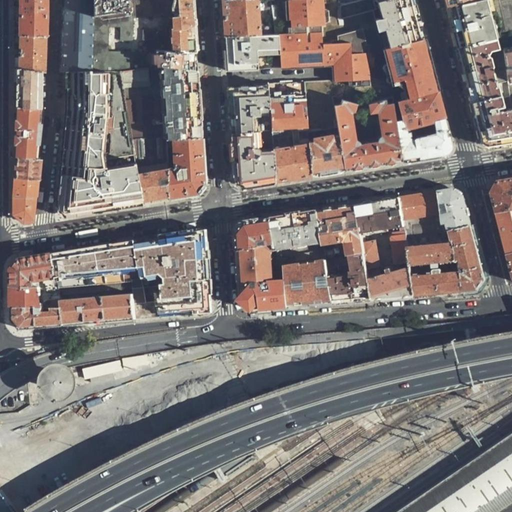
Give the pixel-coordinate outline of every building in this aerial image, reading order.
[(13,0),(13,12),(13,32),(19,33),(45,35),(45,0),(13,0)] [(53,0),(52,70),(64,70),(92,71),(93,6),(92,0),(53,0)] [(126,0),(93,6),(92,71),(92,72),(104,72),(122,71),(161,65),(164,47),(165,46),(166,45),(168,45),(171,31),(168,31),(173,0),(126,0)] [(193,0),(173,0),(168,31),(171,31),(168,45),(167,50),(197,51),(194,14),(193,0)] [(222,0),(223,13),(225,36),(268,33),(268,30),(258,30),(255,0),(222,0)] [(380,0),(354,0),(353,0),(342,2),(343,19),(374,10),(372,2),(380,0)] [(394,45),(423,37),(417,14),(413,0),(382,0),(387,17),(376,19),(377,26),(379,31),(389,28),(394,45)] [(450,22),(455,41),(499,31),(511,28),(511,0),(473,0),(446,6),(450,22)] [(393,96),(393,101),(399,100),(385,47),(383,48),(379,31),(377,26),(279,32),(281,66),(306,64),(330,63),(331,71),(331,80),(332,94),(341,96),(356,99),(363,100),(370,99),(393,96)] [(491,145),(511,141),(511,109),(510,96),(500,98),(497,83),(507,81),(502,49),(499,31),(455,41),(470,99),(481,139),(491,145)] [(268,33),(225,36),(226,52),(227,69),(281,66),(279,32),(268,33)] [(45,35),(19,33),(19,50),(19,67),(39,70),(45,71),(45,35)] [(399,100),(437,90),(435,84),(430,64),(423,37),(394,45),(385,47),(399,100)] [(197,59),(197,51),(167,50),(168,45),(166,45),(165,46),(164,47),(161,65),(198,69),(197,59)] [(511,47),(502,49),(507,81),(511,80),(511,47)] [(199,83),(198,69),(161,65),(122,71),(133,137),(166,134),(166,139),(174,138),(202,135),(201,120),(199,83)] [(39,70),(19,67),(13,66),(13,85),(13,107),(19,107),(39,108),(39,70)] [(143,199),(143,200),(133,137),(122,71),(104,72),(92,72),(92,71),(64,70),(63,106),(55,206),(63,213),(105,206),(143,199)] [(268,82),(268,84),(271,126),(272,145),(286,143),(285,139),(293,138),(293,142),(309,139),(305,97),(304,82),(303,79),(268,82)] [(331,80),(304,82),(305,97),(332,94),(331,80)] [(230,111),(231,132),(259,128),(271,126),(268,84),(237,86),(229,95),(230,111)] [(420,123),(444,117),(437,90),(399,100),(393,101),(397,129),(405,127),(420,123)] [(340,137),(345,169),(378,164),(401,160),(397,129),(393,101),(393,96),(370,99),(371,106),(379,105),(384,131),(381,132),(380,134),(380,137),(363,139),(362,136),(361,136),(359,136),(358,136),(353,107),(355,106),(356,99),(341,96),(343,101),(334,103),(340,137)] [(39,108),(19,107),(18,129),(16,154),(35,156),(39,108)] [(397,129),(401,160),(413,158),(444,154),(450,143),(444,117),(420,123),(424,137),(410,139),(409,132),(406,132),(405,127),(397,129)] [(253,183),(275,180),(272,146),(260,148),(259,128),(231,132),(234,178),(243,185),(253,183)] [(157,199),(170,197),(168,167),(166,139),(166,134),(133,137),(143,200),(144,201),(157,199)] [(309,142),(312,174),(325,172),(345,169),(340,137),(334,138),(334,135),(330,134),(316,136),(314,138),(315,141),(309,142)] [(205,182),(202,135),(174,138),(175,163),(180,167),(178,170),(174,166),(168,167),(170,197),(186,194),(197,193),(205,182)] [(272,146),(275,180),(280,179),(293,177),(312,174),(309,142),(309,139),(293,142),(286,143),(272,145),(272,146)] [(35,156),(16,154),(15,163),(14,176),(37,178),(39,157),(35,156)] [(37,178),(14,176),(13,191),(13,196),(14,212),(23,221),(34,220),(37,178)] [(494,192),(499,211),(511,208),(511,179),(510,180),(500,181),(494,192)] [(447,190),(402,197),(406,226),(409,246),(453,241),(451,229),(472,225),(465,196),(454,189),(447,190)] [(388,200),(358,205),(362,234),(402,227),(406,226),(402,197),(388,200)] [(339,208),(320,211),(324,242),(325,245),(347,241),(349,255),(365,253),(364,244),(362,234),(358,205),(339,208)] [(504,232),(510,254),(511,253),(511,208),(499,211),(504,232)] [(272,219),(277,249),(324,242),(320,211),(296,215),(272,219)] [(245,223),(238,232),(239,252),(273,250),(277,249),(272,219),(256,221),(245,223)] [(472,225),(451,229),(453,241),(456,261),(461,260),(462,269),(464,290),(481,289),(486,279),(477,247),(472,225)] [(395,264),(410,262),(409,246),(406,226),(402,227),(402,231),(391,233),(395,264)] [(66,252),(56,254),(60,289),(135,285),(136,295),(138,321),(206,314),(213,303),(209,241),(197,231),(175,235),(66,252)] [(453,241),(409,246),(410,262),(415,294),(441,292),(464,290),(462,269),(458,269),(456,261),(453,241)] [(365,253),(366,268),(379,266),(376,242),(364,244),(365,253)] [(273,250),(239,252),(240,268),(241,287),(276,283),(273,250)] [(349,255),(327,258),(332,297),(332,302),(353,300),(372,298),(366,268),(365,253),(349,255)] [(60,289),(56,254),(36,257),(19,260),(14,268),(14,286),(43,285),(44,306),(54,306),(63,306),(63,300),(61,295),(60,289)] [(332,297),(327,258),(285,265),(287,282),(289,301),(310,299),(332,297)] [(379,266),(366,268),(372,298),(394,296),(415,294),(410,262),(395,264),(379,266)] [(276,283),(241,287),(241,300),(251,310),(270,308),(289,306),(289,301),(287,282),(276,283)] [(43,285),(14,286),(14,296),(14,308),(37,306),(44,306),(43,285)] [(63,306),(54,306),(54,310),(57,327),(97,324),(138,321),(136,295),(63,300),(63,306)] [(37,306),(14,308),(13,320),(18,325),(23,330),(57,327),(54,310),(38,310),(37,306)] [(52,369),(45,374),(41,381),(40,389),(43,397),(49,403),(57,406),(66,405),(73,400),(77,393),(78,384),(75,376),(69,371),(61,368),(52,369)] [(511,511),(511,431),(506,436),(394,511),(511,511)]
